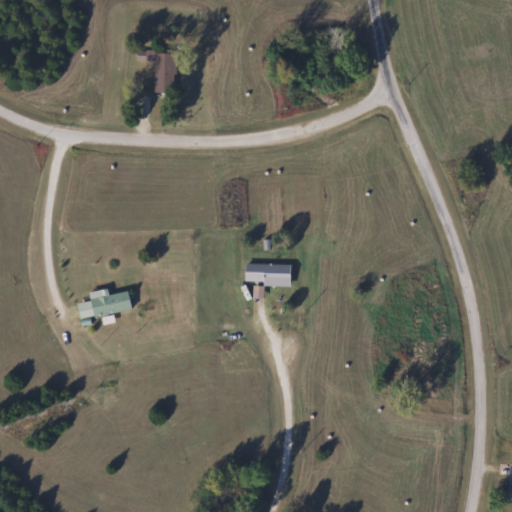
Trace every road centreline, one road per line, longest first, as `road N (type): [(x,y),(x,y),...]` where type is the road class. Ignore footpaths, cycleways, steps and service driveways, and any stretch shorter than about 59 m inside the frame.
road 1 (residential): [(469,511),(481,431),(479,338),(453,224),(386,66),(373,0)]
road 2 (residential): [(395,90),(338,115),(231,139),(43,129),(0,109)]
road 3 (residential): [(272,511),(287,427),(267,307)]
road 4 (residential): [(70,132),(49,231),(58,306)]
